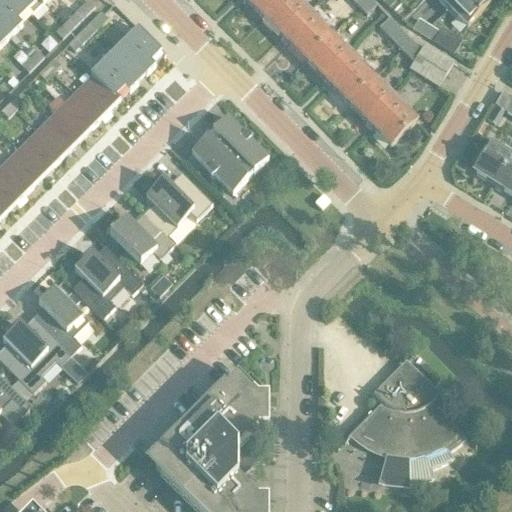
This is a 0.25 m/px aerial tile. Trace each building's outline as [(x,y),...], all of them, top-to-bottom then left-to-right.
[(0,0),(0,51),(23,28),(19,24),(29,14),(14,0),(0,0)] [(14,0),(29,14),(38,5),(42,9),(51,0),(14,0)] [(240,0),(263,23),(286,0),(240,0)] [(305,66),(332,39),(293,0),(286,0),(263,23),(305,66)] [(358,0),(353,6),(359,12),(370,2),(368,0),(358,0)] [(394,0),(391,0),(385,7),(392,15),(401,6),(394,0)] [(434,0),(449,14),(463,0),(434,0)] [(483,0),(463,0),(449,14),(467,32),(491,8),(483,0)] [(370,2),(359,12),(366,19),(377,9),(370,2)] [(76,3),(69,9),(74,14),(81,8),(76,3)] [(80,12),(87,19),(95,11),(88,4),(80,12)] [(68,10),(59,19),(64,24),(73,15),(68,10)] [(79,27),(87,19),(80,12),(72,20),(79,27)] [(93,25),(99,31),(107,23),(101,16),(93,25)] [(71,35),(79,27),(72,20),(64,28),(71,35)] [(379,32),(385,39),(396,28),(389,21),(379,32)] [(422,41),(431,32),(418,24),(412,34),(422,41)] [(91,39),(99,31),(93,25),(84,33),(91,39)] [(62,43),(71,35),(64,28),(56,37),(62,43)] [(396,28),(385,39),(391,45),(402,34),(396,28)] [(137,32),(90,79),(92,81),(118,108),(155,71),(151,67),(161,56),(137,32)] [(431,32),(422,41),(453,59),(461,46),(440,34),(438,37),(431,32)] [(83,48),(91,39),(84,33),(76,41),(83,48)] [(402,34),(391,45),(398,51),(408,41),(402,34)] [(348,109),(375,82),(332,39),(305,66),(348,109)] [(75,56),(83,48),(76,41),(68,49),(75,56)] [(408,41),(398,51),(404,58),(415,47),(408,41)] [(415,47),(404,58),(414,67),(417,62),(422,54),(415,47)] [(417,62),(445,80),(453,69),(424,50),(422,54),(417,62)] [(30,51),(25,56),(30,62),(36,56),(30,51)] [(29,63),(36,69),(44,62),(37,55),(36,56),(30,62),(29,63)] [(438,92),(445,80),(417,62),(414,67),(409,74),(438,92)] [(29,77),(36,69),(29,63),(22,70),(29,77)] [(46,71),(53,78),(60,70),(54,63),(46,71)] [(45,85),(53,78),(46,71),(38,78),(45,85)] [(13,81),(7,86),(13,92),(19,87),(13,81)] [(92,81),(73,100),(99,126),(118,108),(92,81)] [(375,82),(348,109),(390,151),(415,127),(402,114),(404,111),(375,82)] [(66,107),(55,118),(81,145),(93,133),(99,126),(73,100),(66,107)] [(9,108),(15,115),(23,107),(16,101),(9,108)] [(8,122),(15,115),(9,108),(1,116),(8,122)] [(55,118),(36,137),(63,163),(81,145),(55,118)] [(207,138),(250,182),(268,164),(250,145),(251,143),(244,139),(227,122),(212,137),(210,135),(207,138)] [(36,137),(18,155),(44,181),(63,163),(36,137)] [(232,200),(250,182),(207,138),(204,141),(205,143),(191,158),(208,175),(208,176),(211,182),(214,181),(232,200)] [(495,189),(511,161),(511,160),(491,147),(473,176),(495,189)] [(18,155),(0,173),(0,174),(26,200),(44,181),(18,155)] [(511,199),(511,161),(495,189),(511,199)] [(0,174),(0,210),(7,218),(26,200),(0,174)] [(153,210),(144,219),(168,243),(168,242),(188,223),(195,230),(212,213),(178,179),(177,180),(180,183),(169,194),(162,186),(145,203),(153,210)] [(175,249),(168,242),(168,243),(144,219),(132,230),(125,223),(109,239),(140,270),(152,259),(159,266),(175,249)] [(143,290),(105,252),(95,262),(91,258),(74,274),(83,284),(73,294),(103,325),(115,313),(109,307),(123,293),(132,301),(143,290)] [(33,324),(71,362),(81,352),(73,343),(89,327),(55,293),(38,310),(42,314),(33,324)] [(60,372),(71,362),(33,324),(23,333),(19,329),(11,337),(48,375),(55,367),(60,372)] [(41,382),(48,375),(11,337),(2,346),(6,350),(0,356),(0,366),(33,400),(46,387),(41,382)] [(468,447),(430,409),(438,401),(406,369),(373,401),(381,409),(350,440),(359,447),(367,453),(376,457),(386,460),(384,468),(389,469),(385,487),(405,489),(406,489),(406,487),(419,486),(432,483),(430,474),(440,470),(451,464),(447,457),(456,451),(464,444),(467,448),(468,447)] [(157,461),(155,465),(155,469),(157,474),(160,478),(193,511),(267,511),(268,502),(257,502),(237,483),(253,467),(237,452),(257,433),(268,433),(268,408),(268,400),(257,400),(237,380),(221,395),(160,457),(157,461)] [(0,418),(9,426),(25,409),(0,383),(0,418)]
